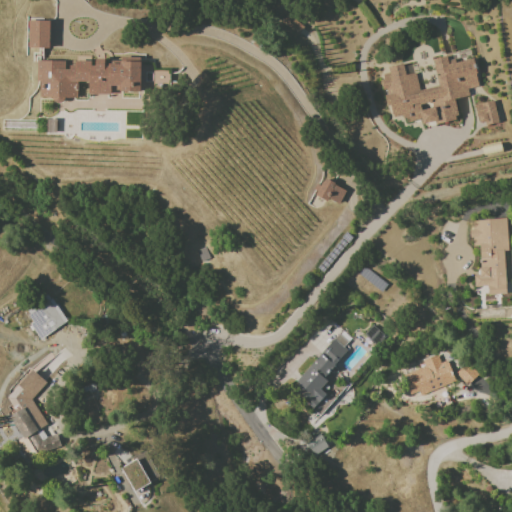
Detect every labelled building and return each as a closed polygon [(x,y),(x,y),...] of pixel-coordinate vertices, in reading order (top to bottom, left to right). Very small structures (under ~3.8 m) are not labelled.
[(48,48),(49,21),(28,20),(28,48),(48,48)] [(392,117),(397,116),(427,123),(431,122),(438,124),(455,120),(457,112),(454,99),(469,96),(467,89),(478,86),(473,59),(448,64),(446,56),(434,58),(440,89),(419,93),(415,73),(405,75),(402,64),(388,67),(389,73),(383,75),(381,82),(385,98),(384,104),(390,105),(392,117)] [(36,61),(36,83),(39,83),(39,99),(64,99),(64,98),(77,98),(77,82),(88,82),(88,94),(110,94),(110,86),(120,86),(120,98),(139,98),(140,57),(120,57),(120,61),(94,60),(94,61),(73,61),(73,67),(65,67),(65,61),(36,61)] [(498,122),(493,100),(474,105),(480,127),(498,122)] [(346,189),(323,179),(315,195),(338,205),(346,189)] [(506,294),(504,250),(508,250),(506,218),(470,220),(471,247),(479,247),(480,275),(474,275),(474,286),(487,286),(488,295),(506,294)] [(364,334),(375,344),(383,335),(372,325),(364,334)] [(424,367),(402,375),(410,395),(418,392),(419,395),(454,382),(446,361),(440,363),(437,355),(421,360),(424,367)] [(455,373),(467,385),(477,375),(465,362),(455,373)] [(11,415),(21,439),(18,440),(27,461),(61,447),(56,433),(47,436),(34,405),(11,415)] [(305,443),(315,456),(328,445),(318,433),(305,443)] [(158,480),(149,455),(121,465),(131,490),(158,480)]
